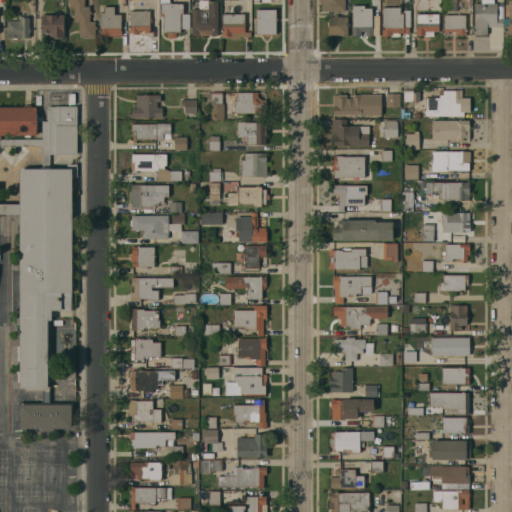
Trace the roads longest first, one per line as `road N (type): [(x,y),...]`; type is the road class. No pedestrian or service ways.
road 1 (residential): [(511,70),(0,73)]
road 2 (tertiary): [(300,0),(300,511)]
road 3 (residential): [(504,70),(504,511)]
road 4 (residential): [(98,72),(97,511)]
